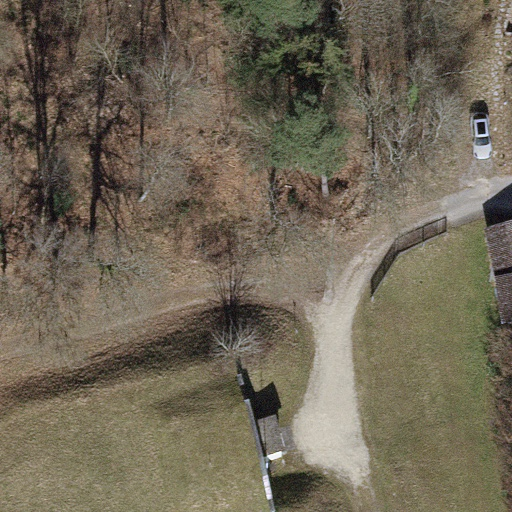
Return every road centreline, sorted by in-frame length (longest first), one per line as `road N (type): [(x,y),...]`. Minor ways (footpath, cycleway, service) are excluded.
road 1 (track): [(0,335),(369,255)]
road 2 (track): [(370,511),(333,325),(369,255),(420,209),(444,203)]
